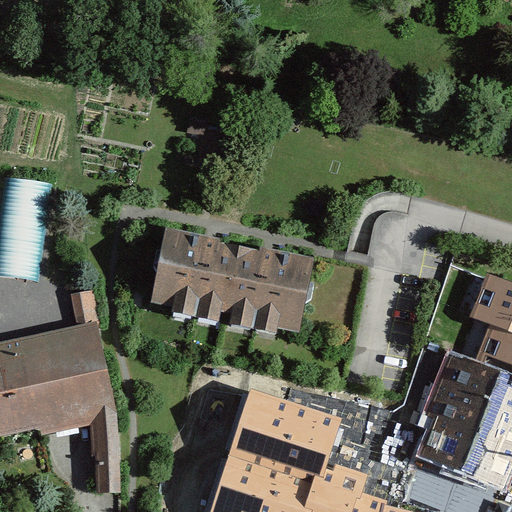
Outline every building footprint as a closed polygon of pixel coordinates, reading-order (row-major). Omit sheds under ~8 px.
[(0,273),(37,279),(51,183),(9,176),(0,238),(0,273)] [(307,261),(162,232),(148,299),(294,328),(307,261)] [(511,285),(489,275),(470,319),(488,327),(474,360),(511,375),(511,285)] [(88,328),(0,348),(0,433),(36,424),(40,433),(90,421),(95,492),(114,492),(108,413),(88,328)] [(511,375),(474,360),(449,350),(419,426),(426,428),(415,457),(502,492),(511,467),(511,375)] [(341,419),(251,391),(231,456),(322,483),(330,466),(341,419)] [(314,511),(322,483),(231,456),(213,511),(314,511)] [(391,511),(394,503),(361,493),(365,477),(330,466),(315,511),(391,511)] [(453,485),(445,502),(467,511),(486,511),(496,494),(482,487),(478,496),(453,485)] [(423,511),(394,503),(391,511),(423,511)]
